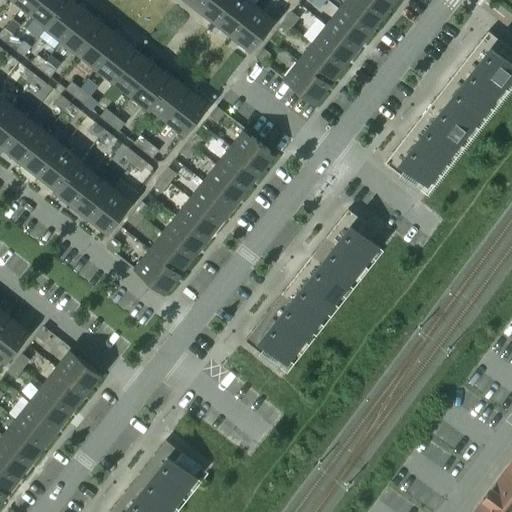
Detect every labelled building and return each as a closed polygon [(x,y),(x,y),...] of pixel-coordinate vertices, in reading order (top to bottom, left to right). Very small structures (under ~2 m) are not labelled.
[(15,0),(31,12),(40,0),(15,0)] [(47,27),(68,0),(40,0),(31,12),(47,25),(46,27),(47,27)] [(64,41),(87,11),(72,0),(68,0),(47,27),(64,41)] [(189,0),(199,8),(205,0),(189,0)] [(216,21),(233,0),(205,0),(199,8),(216,21)] [(233,35),(256,6),(248,0),(233,0),(216,21),(233,35)] [(382,15),(363,0),(346,0),(340,9),(369,32),(382,15)] [(393,0),(363,0),(382,15),(393,0)] [(251,49),(274,20),(256,6),(233,35),(251,49)] [(369,32),(340,9),(326,26),(355,49),(369,32)] [(81,54),(104,25),(87,11),(64,41),(81,54)] [(292,26),(299,17),(291,11),(284,20),(292,26)] [(284,36),(292,26),(284,20),(276,30),(284,36)] [(98,67),(121,38),(104,25),(81,54),(98,67)] [(355,49),(326,26),(313,43),(342,66),(355,49)] [(0,37),(7,43),(13,35),(4,28),(0,32),(0,37)] [(427,182),(511,73),(511,49),(488,30),(385,162),(415,186),(422,178),(427,182)] [(16,50),(22,42),(13,35),(7,43),(16,50)] [(114,81),(138,52),(121,38),(98,67),(114,81)] [(342,66),(313,43),(299,60),(328,83),(342,66)] [(263,63),(270,54),(263,48),(255,57),(263,63)] [(12,56),(2,49),(0,51),(0,59),(5,64),(12,56)] [(131,94),(155,65),(138,52),(114,81),(131,94)] [(41,70),(47,62),(37,54),(31,62),(41,70)] [(328,83),(299,60),(285,78),(314,101),(328,83)] [(56,69),(47,62),(41,70),(50,77),(56,69)] [(148,108),(173,76),(172,76),(171,78),(155,65),(131,94),(148,108)] [(30,83),(36,75),(27,68),(21,76),(30,83)] [(39,90),(45,82),(36,75),(30,83),(39,90)] [(167,119),(190,90),(173,76),(148,108),(150,108),(151,107),(167,119)] [(75,96),(81,88),(71,81),(65,89),(75,96)] [(84,104),(90,96),(81,88),(75,96),(84,104)] [(185,133),(208,104),(190,90),(167,119),(185,133)] [(64,110),(70,102),(61,94),(54,102),(64,110)] [(0,121),(12,106),(0,96),(0,121)] [(73,117),(79,109),(70,102),(64,110),(73,117)] [(0,143),(6,148),(29,119),(12,106),(0,121),(0,143)] [(217,121),(224,112),(217,106),(209,115),(217,121)] [(115,116),(106,108),(100,116),(109,124),(115,116)] [(124,123),(115,116),(109,124),(118,131),(124,123)] [(23,162),(46,133),(29,119),(6,148),(23,162)] [(98,137),(105,129),(95,122),(89,130),(98,137)] [(107,144),(114,136),(105,129),(98,137),(107,144)] [(273,153),(244,130),(230,148),(259,171),(273,153)] [(40,175),(63,146),(46,133),(23,162),(40,175)] [(195,149),(203,139),(195,133),(187,143),(195,149)] [(143,150),(149,142),(140,135),(134,143),(143,150)] [(152,157),(158,150),(149,142),(143,150),(152,157)] [(188,158),(195,149),(187,143),(180,152),(188,158)] [(56,190),(80,159),(63,146),(40,175),(57,188),(55,190),(56,190)] [(139,156),(129,148),(123,156),(132,164),(139,156)] [(259,171),(230,148),(216,165),(245,188),(259,171)] [(142,171),(148,163),(139,156),(132,164),(142,171)] [(73,204),(96,175),(80,162),(81,160),(80,159),(56,190),(73,204)] [(245,188),(216,165),(203,182),(232,205),(245,188)] [(169,183),(176,173),(168,167),(161,177),(169,183)] [(90,217),(113,188),(96,175),(73,204),(90,217)] [(162,192),(169,183),(161,177),(154,186),(162,192)] [(232,205),(203,182),(189,199),(219,222),(232,205)] [(108,231),(131,202),(113,188),(90,217),(108,231)] [(219,222),(189,199),(176,216),(205,239),(219,222)] [(142,217),(150,207),(142,201),(134,211),(142,217)] [(286,359),(377,245),(372,241),(379,233),(348,208),(244,340),(275,364),(282,356),(286,359)] [(135,226),(142,217),(134,211),(127,220),(135,226)] [(205,239),(176,216),(163,233),(192,256),(205,239)] [(192,256),(163,233),(149,250),(178,273),(192,256)] [(121,243),(113,237),(106,247),(113,253),(121,243)] [(178,273),(149,250),(136,268),(165,291),(178,273)] [(0,330),(11,317),(0,308),(0,330)] [(0,356),(6,361),(29,331),(11,317),(0,330),(0,356)] [(51,332),(43,326),(36,335),(44,341),(51,332)] [(100,373),(70,350),(57,367),(86,390),(100,373)] [(30,359),(22,353),(15,362),(23,368),(30,359)] [(15,378),(23,368),(15,362),(7,372),(15,378)] [(86,390),(57,367),(43,384),(73,407),(86,390)] [(73,407),(43,384),(30,402),(59,425),(73,407)] [(59,425),(30,402),(16,418),(46,441),(59,425)] [(46,441),(16,418),(3,435),(33,458),(46,441)] [(33,458),(3,435),(0,439),(0,459),(19,475),(33,458)] [(165,511),(195,475),(190,472),(197,463),(166,439),(108,511),(165,511)] [(19,475),(0,459),(0,488),(5,493),(19,475)] [(511,469),(507,466),(495,484),(511,496),(511,469)] [(511,511),(511,496),(495,484),(482,501),(496,511),(511,511)] [(496,511),(482,501),(473,511),(496,511)]
